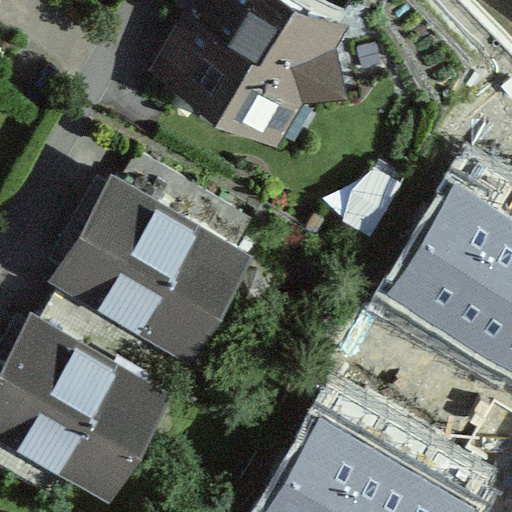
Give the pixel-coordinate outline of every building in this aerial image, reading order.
[(348,13),(325,0),(206,0),(204,6),(196,1),(193,0),(182,0),(146,64),(278,138),(303,93),(347,82),(335,37),(348,13)] [(134,144),(123,163),(111,156),(76,216),(48,265),(60,272),(51,288),(167,355),(177,339),(189,347),(253,238),(240,230),(251,211),(134,144)] [(511,218),(451,182),(384,295),(511,370),(511,218)] [(43,301),(31,294),(12,326),(0,347),(142,428),(173,376),(160,368),(167,355),(51,288),(43,301)] [(0,458),(50,487),(66,460),(109,485),(142,428),(0,347),(0,458)] [(480,511),(481,511),(316,417),(261,511),(480,511)]
